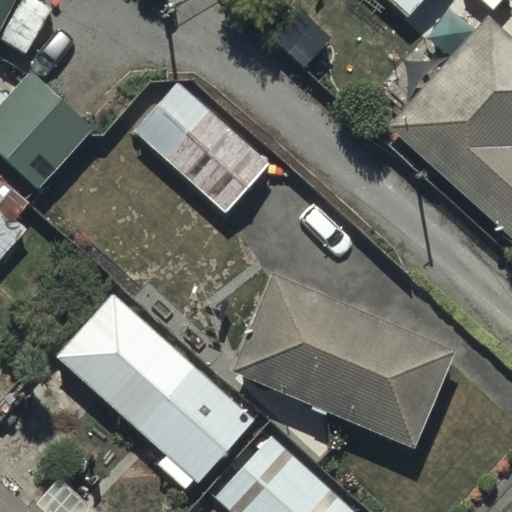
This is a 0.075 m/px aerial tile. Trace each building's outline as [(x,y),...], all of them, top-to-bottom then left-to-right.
[(0,0),(0,36),(19,0),(0,0)] [(368,0),(403,31),(431,0),(368,0)] [(511,51),(487,29),(384,141),(511,258),(511,51)] [(0,111),(0,170),(29,197),(83,140),(27,87),(2,113),(0,111)] [(262,177),(174,94),(130,141),(218,224),(262,177)] [(0,205),(0,259),(16,241),(0,225),(0,206),(0,205)] [(450,366),(273,286),(229,383),(410,464),(450,366)] [(250,430),(111,301),(51,369),(161,467),(154,475),(182,500),(190,491),(193,494),(250,430)] [(347,511),(270,442),(213,508),(217,511),(347,511)] [(37,511),(12,511),(0,500),(0,511),(74,511),(54,494),(37,511)]
